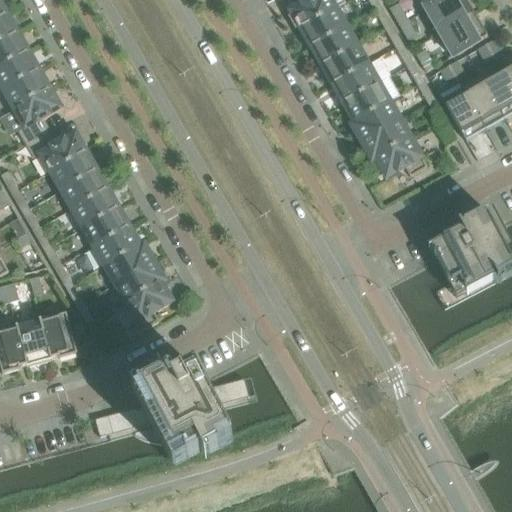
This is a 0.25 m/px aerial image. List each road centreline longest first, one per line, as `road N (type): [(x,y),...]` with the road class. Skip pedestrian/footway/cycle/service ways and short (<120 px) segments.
road 1 (residential): [(48,0),(231,318)]
road 2 (tertiary): [(102,0),(272,296)]
road 3 (tertiary): [(328,263),(177,0)]
road 4 (residential): [(376,245),(234,0)]
road 5 (tertiary): [(462,511),(328,263)]
road 6 (tertiary): [(272,296),(408,511)]
road 7 (residential): [(0,420),(94,390),(231,318)]
road 8 (residential): [(376,245),(511,173)]
